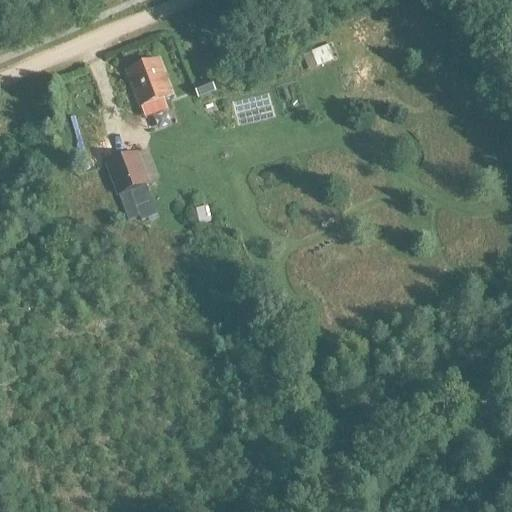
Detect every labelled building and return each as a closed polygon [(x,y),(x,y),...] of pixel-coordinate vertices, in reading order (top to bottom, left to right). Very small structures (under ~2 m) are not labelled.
[(309,85),(339,74),(331,50),(300,60),(309,85)] [(174,98),(160,63),(127,75),(141,111),(143,110),(147,121),(169,113),(165,102),(174,98)] [(194,88),(198,100),(215,93),(210,81),(194,88)] [(73,125),(81,158),(74,160),(79,183),(100,178),(87,122),(73,125)] [(152,188),(139,155),(106,168),(119,200),(120,199),(130,224),(141,220),(143,224),(159,218),(148,189),(152,188)]
